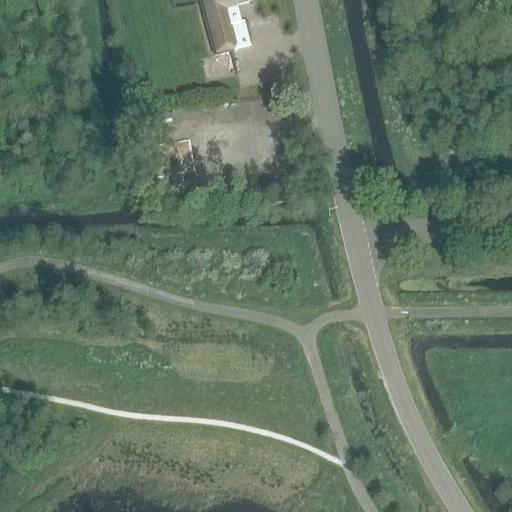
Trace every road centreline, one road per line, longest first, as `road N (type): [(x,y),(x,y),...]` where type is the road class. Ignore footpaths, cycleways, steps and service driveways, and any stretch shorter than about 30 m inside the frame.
road 1 (tertiary): [(460,511),(407,418),(352,232)]
road 2 (tertiary): [(352,232),(305,0)]
road 3 (unclassified): [(352,232),(511,230)]
